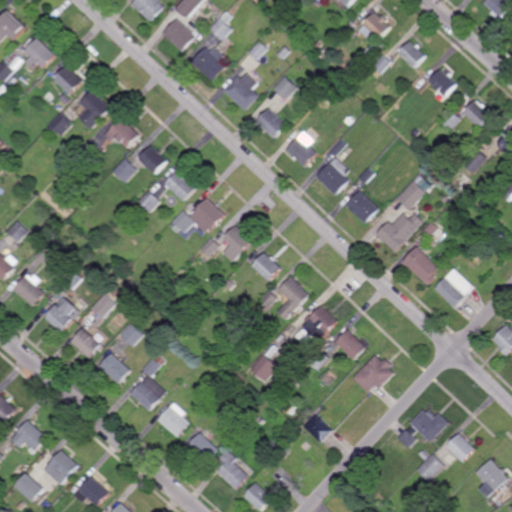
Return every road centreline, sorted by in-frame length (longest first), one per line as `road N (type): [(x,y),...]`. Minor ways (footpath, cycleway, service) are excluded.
road 1 (residential): [(81,0),(511,405)]
road 2 (residential): [(306,511),(511,286)]
road 3 (residential): [(199,511),(0,330)]
